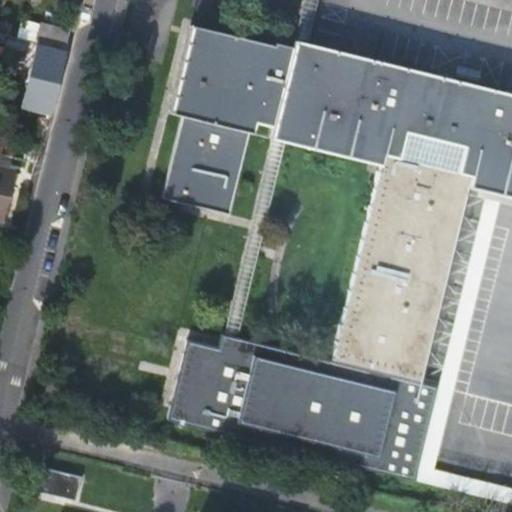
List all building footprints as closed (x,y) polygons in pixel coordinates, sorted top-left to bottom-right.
[(302,0),(291,46),(291,49),(306,53),(319,0),(302,0)] [(511,0),(428,0),(511,20),(511,0)] [(42,24),(37,42),(65,48),(69,31),(42,24)] [(497,100),(461,92),(458,103),(443,99),(446,88),(410,79),(411,76),(393,71),(392,75),(306,53),(291,49),(291,46),(274,42),(273,45),(192,24),(175,91),(187,94),(161,197),(209,209),(217,176),(236,182),(251,121),(380,153),(330,356),(421,379),(473,175),(505,183),(511,178),(511,101),(497,98),(497,100)] [(31,69),(58,76),(65,48),(37,42),(31,69)] [(31,106),(40,108),(49,110),(56,83),(37,78),(31,106)] [(40,108),(39,114),(48,116),(49,110),(40,108)] [(48,116),(39,114),(32,146),(40,148),(48,116)] [(11,146),(1,132),(0,138),(0,152),(9,155),(11,146)] [(220,345),(436,398),(439,384),(421,379),(330,356),(329,358),(240,336),(286,141),(269,136),(220,345)] [(0,219),(13,171),(0,167),(0,219)] [(220,345),(189,337),(170,417),(416,479),(423,451),(417,449),(423,425),(429,426),(436,398),(220,345)] [(423,451),(416,479),(483,496),(490,468),(423,451)] [(77,475),(39,465),(33,490),(71,499),(77,475)]
